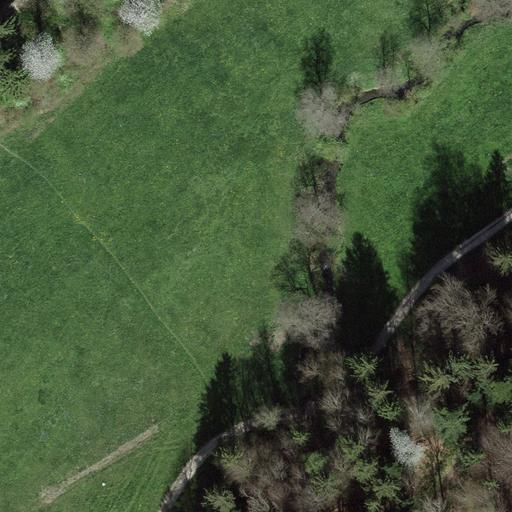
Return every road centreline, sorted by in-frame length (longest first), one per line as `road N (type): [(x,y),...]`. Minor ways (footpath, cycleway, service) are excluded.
road 1 (track): [(511,215),(400,311),(336,400),(237,430),(208,449),(170,511)]
road 2 (track): [(430,511),(511,398)]
